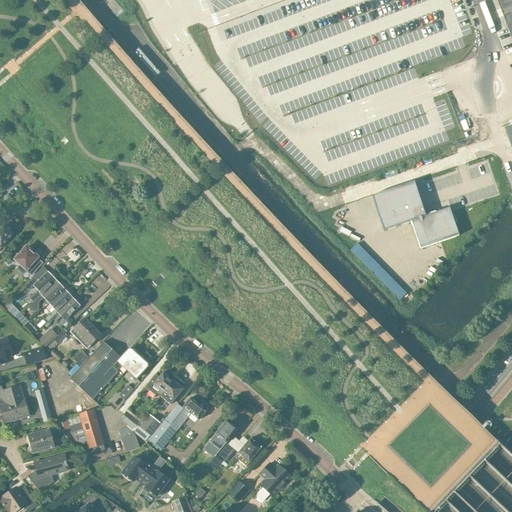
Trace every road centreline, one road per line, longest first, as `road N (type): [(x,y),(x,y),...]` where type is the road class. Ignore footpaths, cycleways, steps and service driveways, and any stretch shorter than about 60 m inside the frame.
road 1 (residential): [(355,495),(178,338),(0,149)]
road 2 (secondary): [(383,511),(511,360)]
